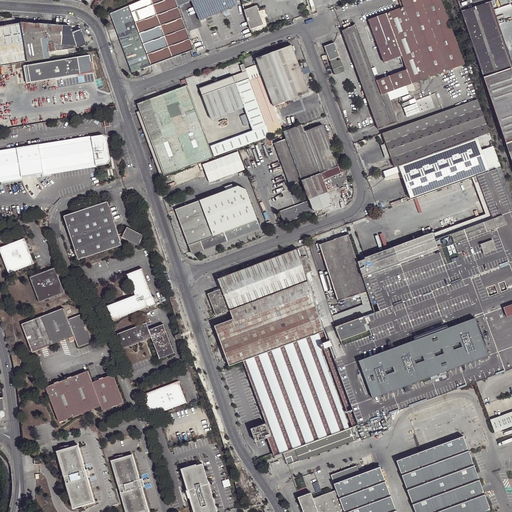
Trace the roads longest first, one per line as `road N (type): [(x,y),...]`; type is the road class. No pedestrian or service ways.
road 1 (unclassified): [(181,275),(355,212),(362,189),(303,26),(119,93)]
road 2 (unclassified): [(181,275),(234,440),(278,511)]
road 3 (unknown): [(76,281),(134,260),(147,266),(178,356),(124,380)]
road 4 (unclassified): [(119,93),(181,275)]
road 5 (unclassified): [(0,5),(66,9),(89,19),(119,93)]
road 6 (tertiary): [(0,343),(19,468),(17,511)]
